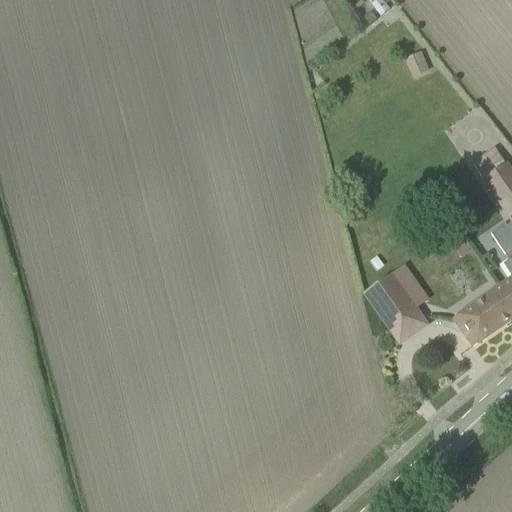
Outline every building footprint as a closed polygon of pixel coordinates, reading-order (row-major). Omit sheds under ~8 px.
[(412,80),(429,73),(421,53),(404,60),(412,80)] [(511,175),(506,167),(495,151),(472,166),(483,183),(511,225),(511,175)] [(511,284),(511,225),(511,224),(506,228),(504,226),(490,236),(505,257),(507,256),(510,260),(508,262),(511,268),(511,279),(510,281),(511,284)] [(428,329),(415,311),(391,277),(364,297),(388,331),(400,348),(428,329)] [(452,321),(472,349),(511,322),(511,284),(510,281),(452,321)]
